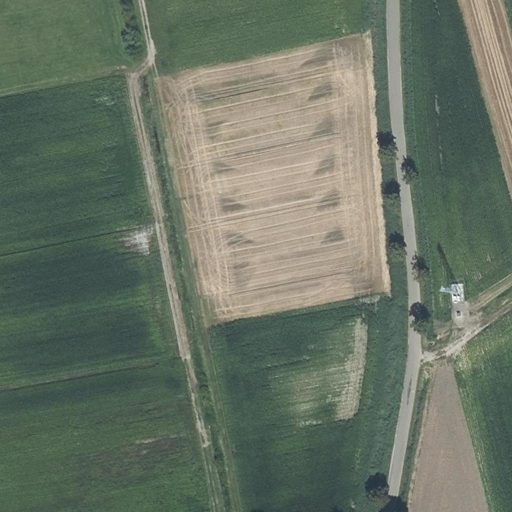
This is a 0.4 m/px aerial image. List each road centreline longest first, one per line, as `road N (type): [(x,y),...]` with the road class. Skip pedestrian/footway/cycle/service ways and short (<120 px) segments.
road 1 (track): [(220,511),(135,78),(152,60),(140,0)]
road 2 (tertiary): [(395,0),(415,344),(389,511)]
road 3 (track): [(241,511),(152,60)]
